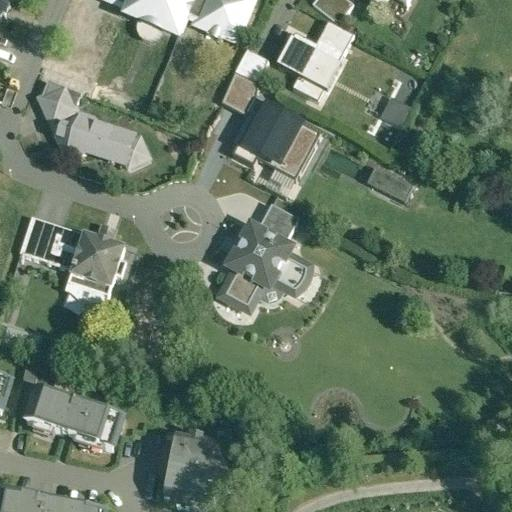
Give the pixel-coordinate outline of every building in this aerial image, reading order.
[(0,0),(0,22),(9,0),(0,0)] [(103,0),(130,12),(134,0),(103,0)] [(134,0),(130,12),(129,15),(131,17),(130,19),(144,25),(163,33),(176,39),(178,36),(180,37),(188,20),(195,0),(134,0)] [(208,0),(195,0),(188,20),(198,24),(208,0)] [(254,5),(243,0),(208,0),(198,24),(197,28),(210,34),(208,37),(223,43),(224,40),(237,45),(254,5)] [(355,9),(343,0),(320,0),(314,9),(339,29),(355,9)] [(413,0),(390,0),(408,10),(413,0)] [(163,33),(144,25),(142,29),(139,28),(139,30),(138,33),(139,36),(139,38),(140,40),(142,43),(144,44),(146,45),(149,46),(152,46),(156,45),(159,44),(161,42),(163,40),(164,38),(161,37),(163,33)] [(296,38),(278,70),(299,81),(293,93),(319,108),(358,42),(327,25),(314,48),(296,38)] [(246,55),(237,76),(261,89),(272,69),(246,55)] [(82,98),(49,85),(41,103),(53,128),(78,116),(76,113),(82,98)] [(405,130),(411,107),(390,101),(383,124),(405,130)] [(279,114),(242,125),(242,127),(243,126),(249,149),(248,155),(238,175),(237,176),(238,177),(271,195),(272,195),(273,194),(285,171),(306,165),(307,164),(307,163),(306,163),(301,145),(305,144),(306,144),(301,126),(301,124),(298,125),(285,129),(281,115),(281,114),(279,114)] [(94,127),(85,132),(78,116),(53,128),(56,134),(68,138),(67,142),(67,144),(68,146),(69,149),(67,157),(68,158),(70,152),(77,156),(81,157),(84,157),(87,156),(90,155),(126,168),(127,166),(130,172),(150,163),(141,143),(133,146),(135,141),(94,127)] [(375,174),(369,193),(408,206),(415,187),(375,174)] [(300,224),(273,209),(259,235),(286,250),(300,224)] [(85,242),(32,224),(21,258),(74,276),(85,242)] [(252,231),(230,272),(237,276),(223,301),(250,316),(264,290),(271,294),(275,287),(296,299),(299,297),(302,295),(304,293),(307,288),(309,284),(310,279),(311,276),(311,272),(289,260),(293,254),(286,250),(259,235),(252,231)] [(126,252),(86,239),(74,276),(69,289),(110,302),(117,280),(123,282),(128,268),(121,266),(126,252)] [(0,381),(0,418),(1,419),(12,385),(0,381)] [(38,395),(28,428),(113,456),(124,422),(38,395)] [(210,511),(233,486),(217,450),(177,442),(164,505),(200,511),(210,511)] [(66,511),(0,499),(0,511),(66,511)]
